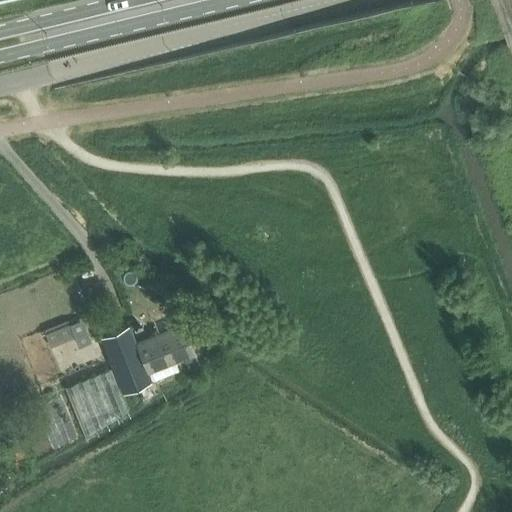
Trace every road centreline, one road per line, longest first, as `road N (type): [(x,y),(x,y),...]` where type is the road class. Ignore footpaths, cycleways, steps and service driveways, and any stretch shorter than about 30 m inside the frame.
road 1 (unclassified): [(0,86),(359,0)]
road 2 (primary): [(0,59),(245,0)]
road 3 (primary): [(137,0),(0,32)]
